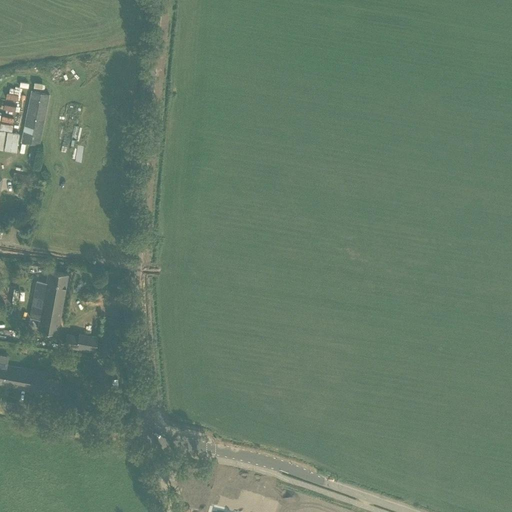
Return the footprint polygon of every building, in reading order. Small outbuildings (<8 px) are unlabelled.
[(17,105),(21,87),(7,85),(4,102),(17,105)] [(21,142),(29,144),(39,146),(50,95),(32,91),(21,142)] [(11,132),(13,124),(0,122),(0,148),(16,152),(20,133),(11,132)] [(80,162),(83,147),(78,145),(74,161),(80,162)] [(14,173),(13,180),(18,181),(17,184),(31,187),(33,177),(14,173)] [(12,218),(10,227),(22,230),(24,220),(12,218)] [(36,281),(30,318),(39,320),(38,330),(56,333),(67,274),(48,271),(46,282),(36,281)] [(22,302),(22,289),(11,288),(10,301),(22,302)] [(66,335),(64,346),(77,348),(79,335),(79,334),(78,334),(78,337),(66,335)] [(90,337),(87,350),(94,351),(97,337),(96,337),(96,338),(91,337),(90,337)] [(47,375),(0,364),(0,383),(43,393),(47,375)]
